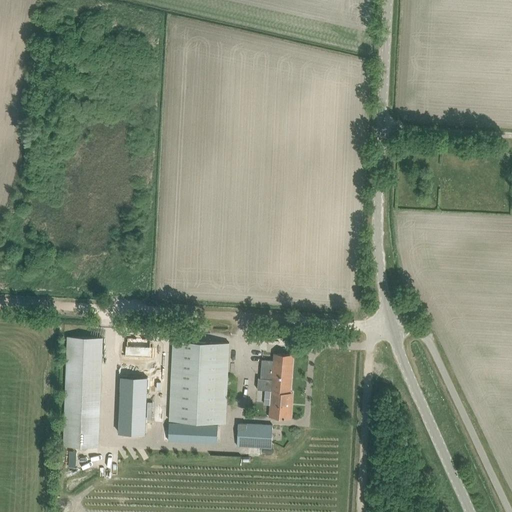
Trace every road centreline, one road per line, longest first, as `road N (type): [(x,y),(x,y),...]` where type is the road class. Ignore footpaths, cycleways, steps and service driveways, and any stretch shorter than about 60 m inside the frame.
road 1 (track): [(386,318),(375,328),(302,332),(0,310)]
road 2 (unclassified): [(507,511),(425,335),(390,329)]
road 3 (unclassified): [(390,329),(377,258),(381,129)]
road 4 (unclassified): [(468,511),(390,329)]
road 5 (unclassified): [(511,135),(381,129)]
road 6 (unclassified): [(381,129),(387,0)]
